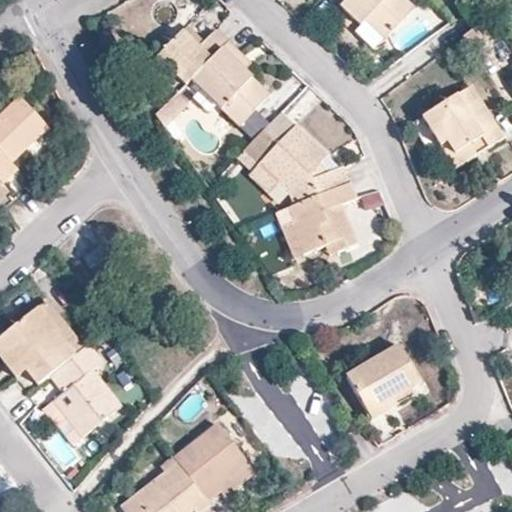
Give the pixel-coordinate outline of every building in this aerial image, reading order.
[(415,9),(405,0),(330,0),(351,20),(358,13),(365,20),(386,39),(415,9)] [(359,27),(365,20),(358,13),(351,20),(359,27)] [(485,22),(497,40),(501,37),(490,19),(485,22)] [(485,22),(462,37),(474,55),(497,40),(485,22)] [(199,46),(204,41),(186,25),(182,30),(199,46)] [(189,79),(227,41),(215,29),(204,41),(199,46),(182,30),(156,58),(184,84),(189,79)] [(242,55),(227,41),(189,79),(240,127),(255,111),(246,102),(262,87),(243,70),(236,62),(242,55)] [(250,63),(242,55),(236,62),(243,70),(250,63)] [(246,102),(255,111),(270,95),(262,87),(246,102)] [(470,87),(422,117),(440,145),(445,142),(460,165),(476,155),(469,145),(480,137),(486,148),(503,138),(470,87)] [(0,183),(2,186),(17,170),(12,164),(47,129),(19,98),(0,115),(0,183)] [(440,145),(422,117),(413,123),(435,167),(447,161),(453,169),(460,165),(445,142),(440,145)] [(293,205),(349,181),(343,168),(340,168),(295,126),(256,166),(278,185),(288,194),(293,205)] [(476,155),(486,148),(480,137),(469,145),(476,155)] [(278,185),(256,166),(250,171),(272,192),(278,185)] [(356,200),(349,181),(293,205),(274,214),(280,229),(289,225),(302,255),(323,246),(331,243),(336,253),(356,245),(341,206),(356,200)] [(0,200),(8,192),(2,186),(0,183),(0,200)] [(289,225),(280,229),(293,259),(302,255),(289,225)] [(328,256),(336,253),(331,243),(323,246),(328,256)] [(101,245),(82,257),(90,268),(108,255),(101,245)] [(72,356),(84,347),(47,300),(40,306),(66,337),(61,342),(72,356)] [(0,340),(24,370),(36,385),(48,375),(54,371),(72,356),(61,342),(66,337),(40,306),(0,338),(0,340)] [(0,359),(15,377),(24,370),(0,340),(0,359)] [(100,362),(86,345),(84,347),(72,356),(54,371),(68,388),(62,393),(52,401),(82,438),(120,406),(92,370),(100,362)] [(344,377),(367,415),(392,401),(396,408),(409,400),(405,394),(420,385),(397,346),(344,377)] [(54,371),(48,375),(62,393),(68,388),(54,371)] [(392,401),(367,415),(371,422),(396,408),(392,401)] [(217,426),(174,462),(177,465),(206,503),(219,494),(223,498),(254,474),(217,426)] [(203,511),(210,507),(206,503),(177,465),(121,511),(122,511),(184,511),(189,508),(191,511),(203,511)]
